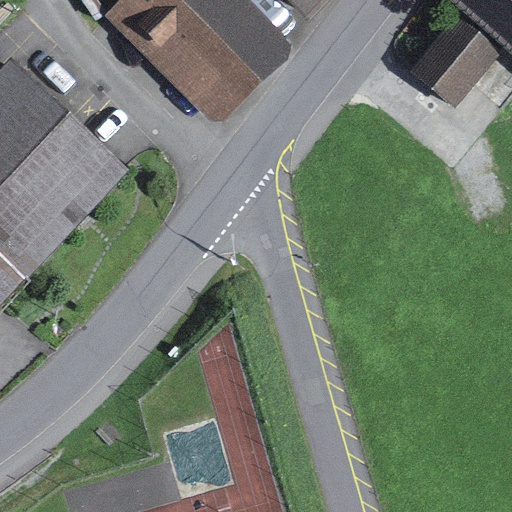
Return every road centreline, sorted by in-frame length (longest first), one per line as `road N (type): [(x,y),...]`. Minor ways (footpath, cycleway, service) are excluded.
road 1 (tertiary): [(240,169),(30,422),(0,441)]
road 2 (residential): [(240,169),(270,229),(352,511)]
road 3 (tertiary): [(366,0),(240,169)]
